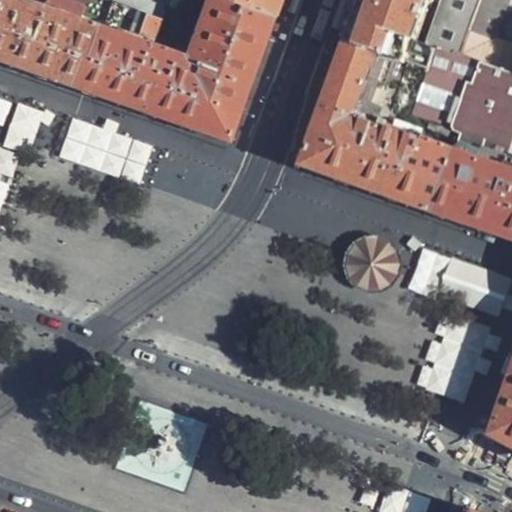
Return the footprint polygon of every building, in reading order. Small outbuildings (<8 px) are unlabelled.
[(0,0),(0,58),(70,82),(73,74),(97,8),(72,0),(0,0)] [(73,74),(70,82),(232,140),(235,130),(238,122),(240,117),(246,99),(261,59),(278,12),(243,0),(218,0),(205,36),(189,31),(180,56),(156,47),(165,22),(173,0),(100,0),(97,8),(73,74)] [(243,0),(278,12),(282,0),(243,0)] [(362,0),(349,40),(431,70),(438,49),(428,46),(416,40),(430,0),(362,0)] [(444,0),(428,46),(438,49),(466,60),(486,0),(444,0)] [(511,0),(486,0),(466,60),(458,79),(482,88),(511,98),(511,0)] [(180,56),(189,31),(165,22),(156,47),(180,56)] [(458,79),(466,60),(438,49),(431,70),(349,40),(316,135),(308,156),(305,165),(438,212),(482,88),(458,79)] [(511,98),(482,88),(438,212),(511,237),(511,98)] [(14,121),(44,130),(50,108),(20,99),(14,121)] [(61,156),(143,182),(155,141),(74,116),(61,156)] [(380,235),(353,263),(381,289),(408,261),(380,235)] [(499,319),(511,281),(511,275),(438,247),(431,259),(433,271),(438,271),(429,290),(473,311),(499,319)] [(467,401),(494,327),(454,314),(428,388),(467,401)] [(511,380),(493,436),(506,442),(511,445),(511,380)] [(427,511),(432,496),(388,483),(379,511),(427,511)]
